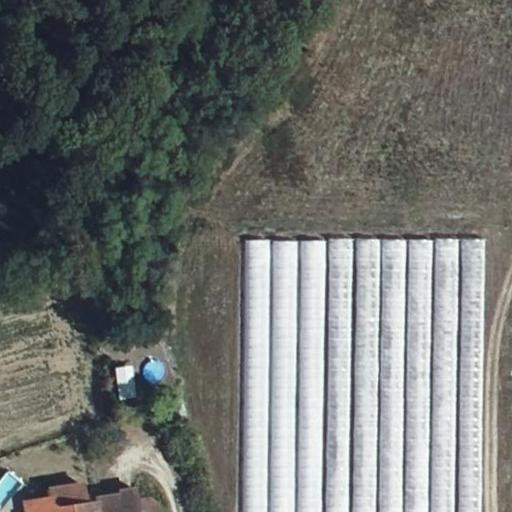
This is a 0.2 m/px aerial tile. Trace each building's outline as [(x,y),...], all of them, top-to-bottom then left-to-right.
[(243,239),(240,511),(267,511),(270,239),(243,239)] [(455,511),(459,240),(435,239),(431,511),(455,511)] [(296,511),(299,241),(272,240),(269,511),(296,511)] [(375,511),(380,240),(356,240),(352,511),(375,511)] [(402,511),(407,240),(383,240),(378,511),(402,511)] [(428,511),(432,240),(409,240),(404,511),(428,511)] [(480,511),(485,240),(461,240),(456,511),(480,511)] [(323,511),(326,241),(300,241),(297,511),(323,511)] [(350,511),(353,241),(327,241),(324,511),(350,511)] [(104,495),(86,498),(87,511),(152,511),(151,502),(135,493),(120,495),(120,485),(104,488),(104,495)] [(87,511),(86,498),(71,503),(68,486),(34,492),(35,498),(10,502),(12,511),(87,511)]
